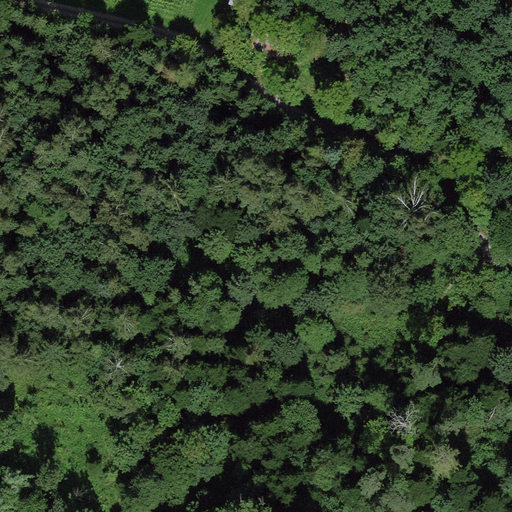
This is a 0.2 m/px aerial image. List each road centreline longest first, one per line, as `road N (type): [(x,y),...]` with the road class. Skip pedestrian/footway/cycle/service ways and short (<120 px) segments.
road 1 (track): [(485,248),(445,194),(410,169),(310,127),(182,40),(0,1)]
road 2 (track): [(485,248),(363,399),(123,511)]
